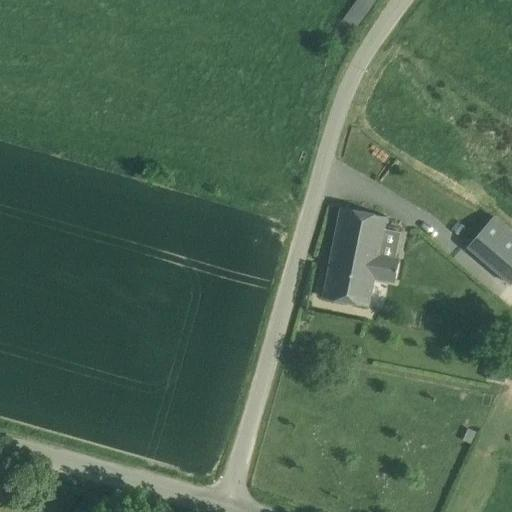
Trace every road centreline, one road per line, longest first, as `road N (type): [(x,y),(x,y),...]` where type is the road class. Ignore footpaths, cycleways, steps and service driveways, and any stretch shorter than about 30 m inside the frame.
road 1 (unclassified): [(227,504),(346,95),(403,0)]
road 2 (unclassified): [(227,504),(0,446)]
